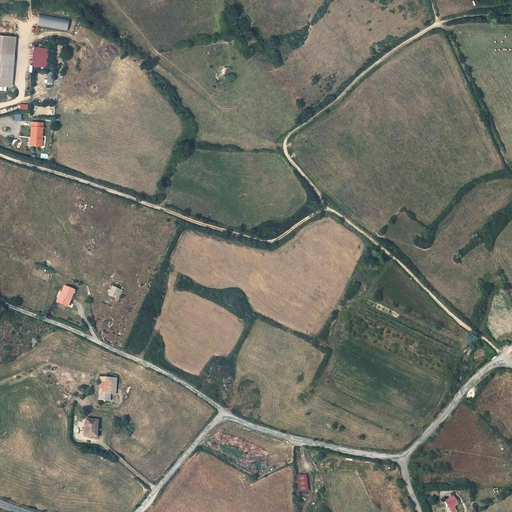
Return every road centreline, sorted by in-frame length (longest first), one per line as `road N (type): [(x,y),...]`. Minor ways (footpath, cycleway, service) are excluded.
road 1 (track): [(511,12),(438,22),(288,134),(286,153),(321,198),(320,210)]
road 2 (track): [(0,154),(262,240),(320,210)]
road 3 (unclassified): [(224,416),(148,365),(0,302)]
road 4 (track): [(320,210),(331,210),(402,266),(502,357)]
road 5 (unclassified): [(402,459),(299,442),(224,416)]
road 6 (unclassified): [(502,357),(402,459)]
road 7 (unclassified): [(224,416),(138,511)]
